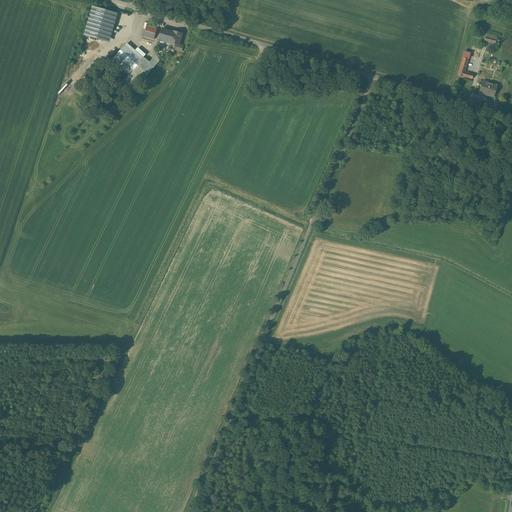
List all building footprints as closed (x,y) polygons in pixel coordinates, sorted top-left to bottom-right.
[(130,25),(119,18),(105,40),(118,48),(109,62),(142,82),(156,58),(151,55),(147,62),(118,44),(130,25)] [(153,27),(143,24),(139,38),(149,41),(153,27)] [(182,34),(162,29),(159,39),(179,45),(182,34)] [(496,36),(486,33),(483,41),(495,44),(496,36)] [(469,55),(463,53),(457,75),(472,79),(473,75),(464,72),(469,55)] [(497,85),(482,81),(478,93),(493,97),(497,85)]
